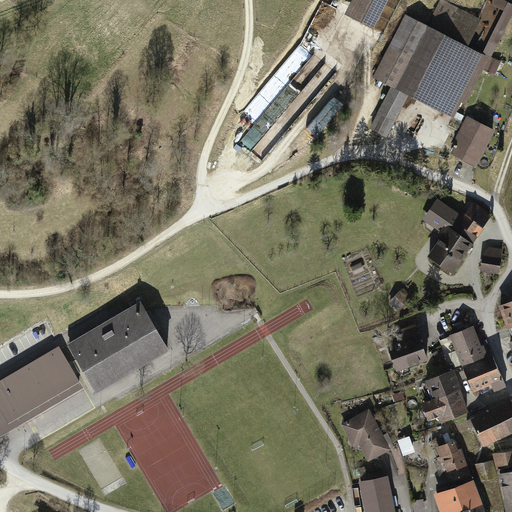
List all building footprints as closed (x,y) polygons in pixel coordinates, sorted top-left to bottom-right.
[(387,0),(353,0),(346,13),(373,27),(387,0)] [(436,31),(407,16),(376,76),(394,86),(372,127),(386,135),(408,93),(444,111),(451,98),(447,96),(471,49),(466,47),(480,20),(441,0),(435,12),(444,16),(436,31)] [(503,11),(488,39),(498,44),(511,16),(511,6),(500,0),(494,0),(492,5),(503,11)] [(495,68),(498,61),(491,58),(486,69),(489,71),(491,66),(495,68)] [(494,130),(469,117),(458,139),(460,140),(458,146),(455,144),(454,146),(457,147),(454,153),(476,165),(494,130)] [(452,229),(450,228),(430,256),(452,272),(491,217),(473,204),(458,225),(455,222),(451,227),(453,228),(452,229)] [(447,217),(441,212),(432,223),(439,228),(447,217)] [(499,272),(503,251),(489,249),(484,255),(482,269),(499,272)] [(399,309),(409,299),(401,291),(391,300),(399,309)] [(511,301),(501,306),(507,319),(510,318),(511,322),(511,325),(509,326),(511,332),(511,301)] [(141,303),(70,344),(97,390),(168,349),(141,303)] [(463,321),(453,324),(455,330),(465,326),(463,321)] [(389,347),(397,369),(428,359),(416,326),(400,331),(404,342),(389,347)] [(473,327),(452,335),(464,365),(485,357),(473,327)] [(84,387),(80,381),(61,349),(0,384),(0,388),(1,391),(0,391),(0,436),(18,426),(84,387)] [(464,369),(474,390),(491,382),(495,390),(507,386),(494,356),(464,369)] [(427,380),(435,400),(460,390),(453,371),(427,380)] [(467,411),(460,390),(435,400),(424,403),(430,419),(441,415),(443,420),(467,411)] [(471,419),(484,445),(511,431),(511,399),(471,419)] [(34,420),(38,429),(66,416),(62,407),(34,420)] [(390,449),(369,411),(344,425),(355,445),(360,443),(369,459),(390,449)] [(443,436),(433,440),(436,449),(440,457),(439,457),(439,459),(444,457),(452,481),(470,474),(461,449),(457,450),(453,441),(447,444),(443,436)] [(399,440),(404,455),(413,452),(408,437),(399,440)] [(511,450),(497,453),(500,468),(511,464),(511,450)] [(482,480),(495,477),(491,461),(478,463),(482,480)] [(511,471),(500,474),(509,511),(511,511),(511,471)] [(387,477),(363,482),(368,511),(400,511),(400,509),(394,510),(387,477)] [(455,485),(439,491),(446,511),(456,511),(481,503),(480,499),(473,480),(456,487),(455,485)] [(423,499),(413,501),(414,511),(424,511),(425,511),(423,499)] [(484,511),(481,503),(456,511),(484,511)]
